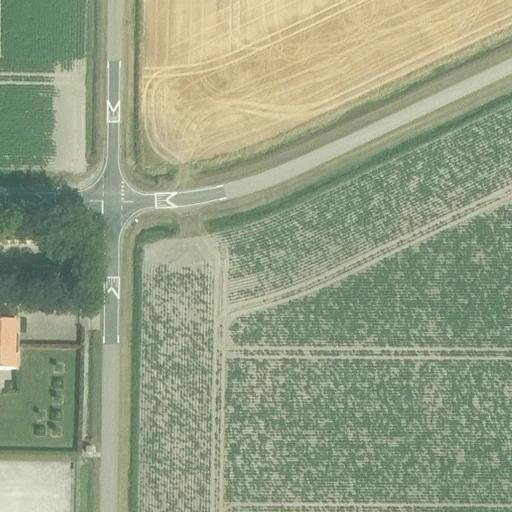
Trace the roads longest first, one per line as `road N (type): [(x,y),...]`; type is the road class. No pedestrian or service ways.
road 1 (unclassified): [(115,203),(203,197),(267,180),(511,67)]
road 2 (unclassified): [(110,511),(115,203)]
road 3 (unclassified): [(115,203),(118,0)]
